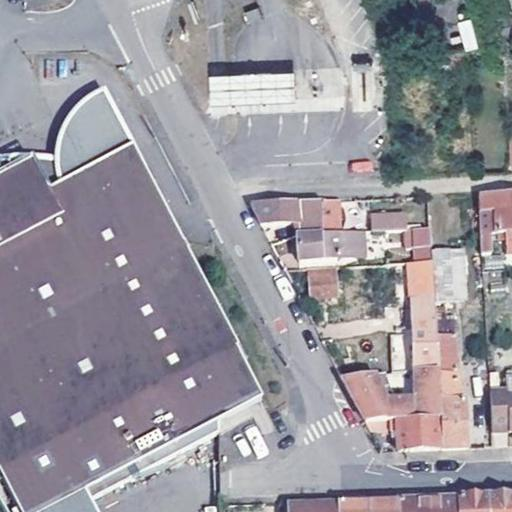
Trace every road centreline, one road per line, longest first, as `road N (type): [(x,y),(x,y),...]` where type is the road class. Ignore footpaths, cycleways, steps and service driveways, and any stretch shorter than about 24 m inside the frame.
road 1 (residential): [(131,0),(140,40),(360,481)]
road 2 (residential): [(360,481),(511,476)]
road 3 (residential): [(222,482),(360,481)]
